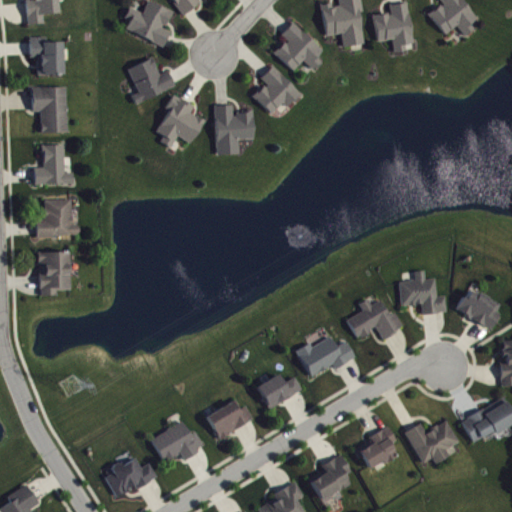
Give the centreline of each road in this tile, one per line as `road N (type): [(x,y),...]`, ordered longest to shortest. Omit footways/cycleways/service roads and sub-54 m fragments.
road 1 (residential): [(445,362),(416,362),(166,511)]
road 2 (residential): [(88,511),(33,422),(5,350)]
